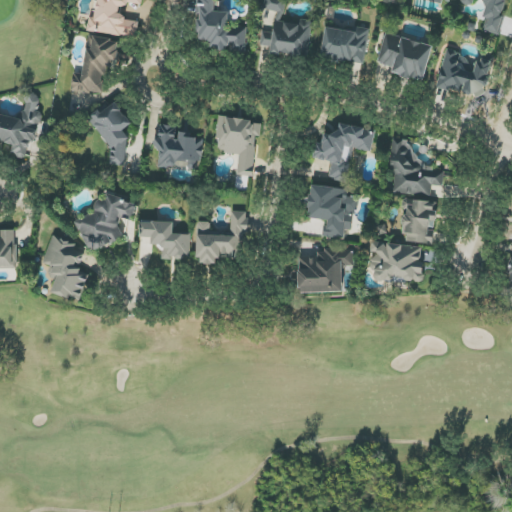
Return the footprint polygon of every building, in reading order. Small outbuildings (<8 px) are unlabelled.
[(88,32),(137,37),(138,22),(122,20),(124,4),(142,6),(142,0),(97,0),(96,18),(89,17),(88,32)] [(217,0),(198,0),(198,49),(247,49),(247,28),(231,28),(231,9),(218,9),(217,0)] [(310,58),(312,23),(285,21),(285,0),(265,0),(264,10),(276,11),(275,33),(262,32),(261,55),(310,58)] [(499,36),(509,0),(462,0),(461,3),(473,6),(474,0),(480,0),(487,2),(483,18),(488,19),(484,32),(499,36)] [(353,32),(326,28),(321,58),(364,65),(370,29),(353,27),(353,32)] [(433,46),(385,33),(377,63),(393,67),(392,74),(424,82),(433,46)] [(72,91),(104,95),(108,59),(118,60),(120,41),(93,38),(92,50),(86,49),(83,77),(74,76),(72,91)] [(488,89),(489,67),(469,65),(470,54),(442,52),(440,91),(474,93),(474,88),(488,89)] [(0,114),(0,140),(14,144),(11,155),(29,159),(43,98),(26,94),(21,119),(0,114)] [(125,167),(128,136),(124,130),(132,125),(116,102),(106,110),(100,109),(91,115),(96,122),(96,126),(112,149),(110,165),(125,167)] [(237,176),(253,177),(256,136),(261,136),(262,122),(219,118),(217,152),(239,154),(237,176)] [(376,131),(340,124),(338,137),(325,134),(323,144),(316,143),(313,158),(332,163),(329,179),(347,182),(354,149),(372,152),(376,131)] [(203,137),(178,135),(178,127),(160,125),(157,165),(201,169),(203,137)] [(445,197),(446,168),(411,166),(412,140),(392,139),(390,194),(445,197)] [(348,190),(312,185),(308,218),(326,220),(324,236),(344,238),(345,230),(353,231),(356,199),(347,198),(348,190)] [(138,206),(110,194),(99,199),(89,222),(83,219),(76,222),(86,246),(96,250),(124,239),(118,226),(122,216),(132,221),(138,206)] [(433,244),(437,202),(414,200),(413,207),(408,207),(407,217),(405,217),(403,242),(433,244)] [(198,223),(197,264),(216,265),(216,259),(245,260),(247,212),(232,212),(231,233),(210,233),(211,223),(198,223)] [(173,222),(140,223),(141,237),(152,237),(152,246),(162,246),(162,259),(191,259),(190,234),(174,235),(173,222)] [(16,231),(0,230),(0,270),(16,270),(16,231)] [(89,275),(79,272),(85,254),(74,251),(76,244),(52,237),(44,264),(51,266),(48,277),(56,279),(52,293),(81,302),(89,275)] [(422,247),(374,243),(371,280),(423,284),(425,263),(421,263),(422,247)] [(343,293),(343,269),(355,269),(355,250),(348,251),(348,249),(316,249),(316,257),(299,257),(300,293),(343,293)]
